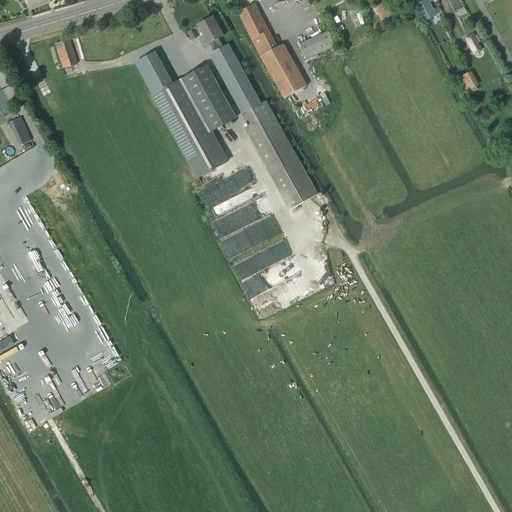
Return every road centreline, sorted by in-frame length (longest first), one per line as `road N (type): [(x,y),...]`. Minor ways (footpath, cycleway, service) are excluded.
road 1 (track): [(310,236),(346,247),(496,511)]
road 2 (primary): [(0,38),(124,0)]
